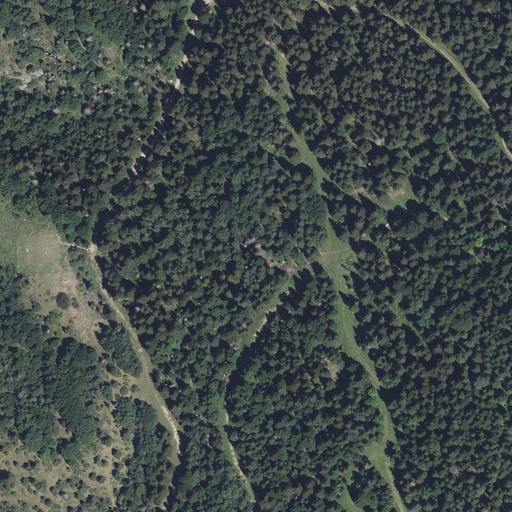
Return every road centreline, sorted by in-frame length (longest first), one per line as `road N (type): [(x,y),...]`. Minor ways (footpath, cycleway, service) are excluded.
road 1 (track): [(256,511),(228,433),(229,395),(262,321),(336,247)]
road 2 (track): [(94,251),(179,447),(169,511)]
road 3 (track): [(336,247),(354,344),(384,384),(388,452),(405,511)]
road 4 (track): [(329,4),(284,32),(284,61),(295,120),(331,205),(336,247)]
road 5 (track): [(201,0),(150,146),(94,251)]
road 6 (track): [(511,148),(469,79),(427,33),(373,5),(329,4)]
